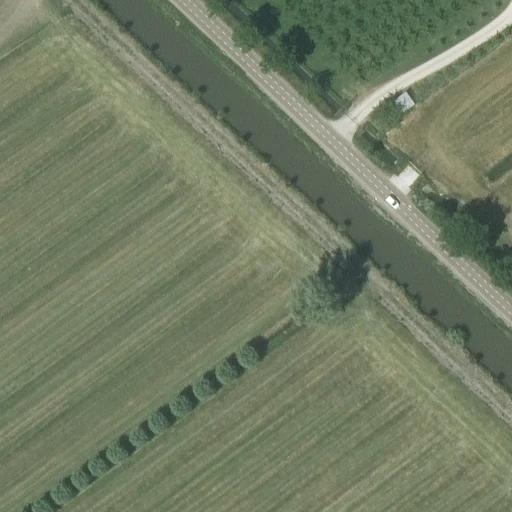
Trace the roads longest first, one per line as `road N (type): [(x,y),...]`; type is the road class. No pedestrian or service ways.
road 1 (track): [(70,0),(511,415)]
road 2 (tertiary): [(511,314),(183,0)]
